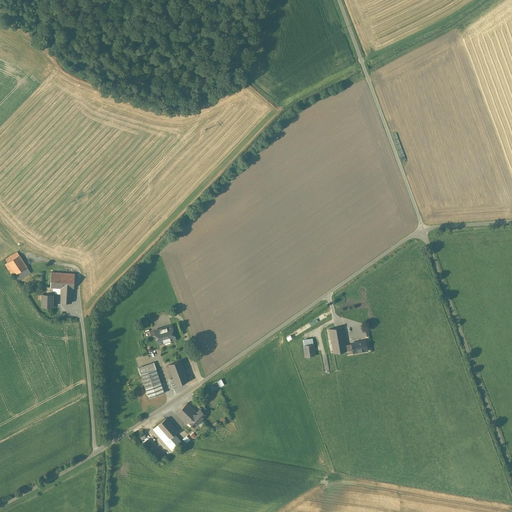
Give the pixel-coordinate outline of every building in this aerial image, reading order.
[(17,252),(6,259),(8,262),(19,255),(17,252)] [(8,262),(5,264),(13,276),(15,274),(27,267),(19,255),(8,262)] [(27,267),(15,274),(18,279),(30,272),(27,267)] [(57,273),(51,272),(50,287),(52,287),(52,293),(61,293),(62,273),(61,273),(57,273)] [(74,274),(62,273),(61,293),(61,294),(62,294),(61,302),(71,303),(71,293),(73,294),(74,274)] [(46,294),(42,294),(42,306),(52,307),(53,294),(52,294),(46,294)] [(170,326),(150,332),(151,336),(157,334),(160,344),(174,339),(170,326)] [(343,327),(329,329),(333,353),(347,351),(346,345),(343,327)] [(366,340),(351,343),(352,344),(346,345),(347,351),(353,350),(353,353),(367,350),(366,340)] [(313,344),(303,346),(305,357),(315,356),(313,344)] [(180,360),(168,364),(174,380),(186,376),(180,360)] [(151,364),(138,368),(140,374),(153,370),(151,364)] [(153,370),(140,374),(144,384),(159,378),(156,369),(153,370)] [(186,376),(174,380),(176,386),(188,381),(196,378),(195,373),(186,376)] [(159,378),(144,384),(149,398),(164,393),(159,378)] [(218,381),(210,386),(212,391),(221,386),(218,381)] [(197,412),(187,403),(177,413),(187,423),(189,422),(194,427),(206,415),(200,409),(197,412)] [(166,418),(158,425),(170,439),(175,434),(178,432),(166,418)] [(175,434),(170,439),(158,425),(153,429),(171,450),(181,441),(175,434)]
